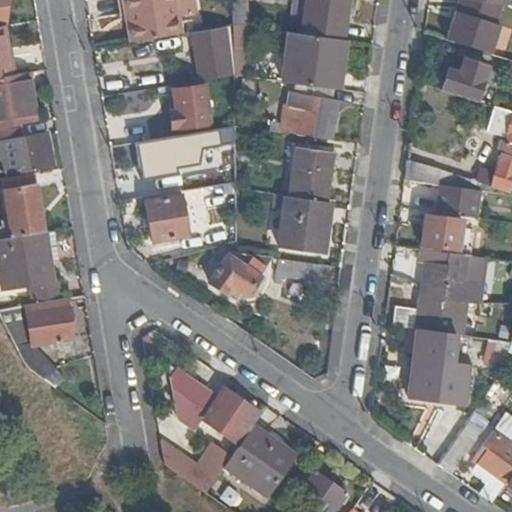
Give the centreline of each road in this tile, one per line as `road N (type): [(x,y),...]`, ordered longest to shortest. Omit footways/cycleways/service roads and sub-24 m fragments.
road 1 (residential): [(409,0),(348,439)]
road 2 (residential): [(110,274),(348,439)]
road 3 (residential): [(110,274),(63,0)]
road 4 (residential): [(136,420),(110,274)]
road 5 (residential): [(348,439),(455,511)]
